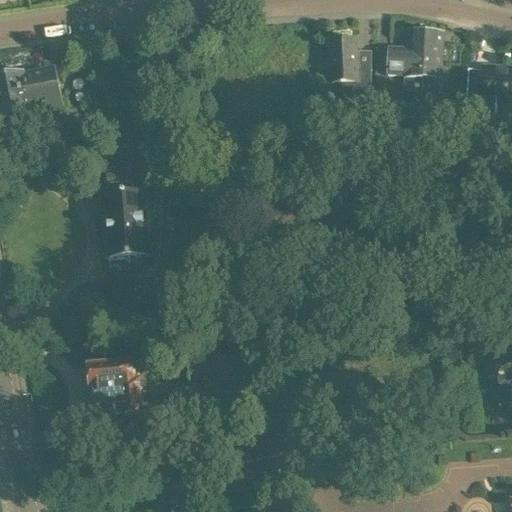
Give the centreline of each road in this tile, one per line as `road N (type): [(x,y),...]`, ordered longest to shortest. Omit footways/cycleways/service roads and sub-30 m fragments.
road 1 (residential): [(0,33),(323,0)]
road 2 (tertiary): [(26,511),(0,375)]
road 3 (residential): [(394,0),(511,27)]
